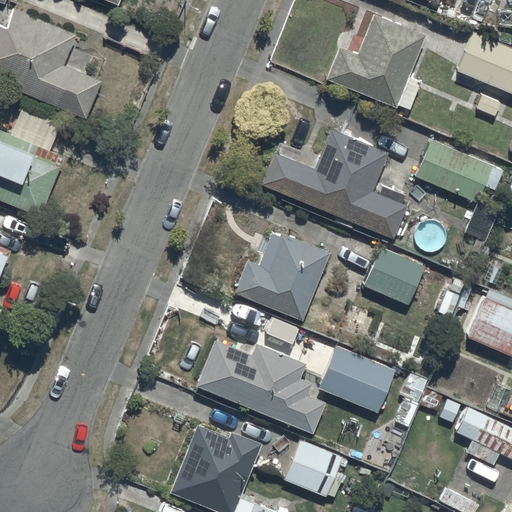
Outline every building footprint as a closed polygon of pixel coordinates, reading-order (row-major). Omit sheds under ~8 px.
[(73,28),(9,3),(1,20),(0,19),(0,80),(83,114),(98,76),(88,72),(94,57),(74,48),(77,40),(70,37),(73,28)] [(336,41),(323,74),(393,104),(395,100),(406,105),(418,76),(406,71),(422,30),(371,9),(355,49),(336,41)] [(511,44),(470,27),(453,67),(511,90),(511,44)] [(384,148),(327,126),(312,164),(271,147),(258,180),(391,233),(404,199),(369,186),(384,148)] [(29,143),(0,133),(0,193),(39,209),(58,159),(28,147),(29,143)] [(501,168),(428,136),(412,173),(477,201),(484,184),(493,188),(501,168)] [(461,229),(484,238),(492,217),(470,208),(461,229)] [(326,249),(277,230),(265,263),(244,255),(231,289),(301,316),(326,249)] [(0,265),(8,247),(0,243),(0,265)] [(378,243),(361,282),(423,308),(426,301),(410,294),(423,262),(378,243)] [(446,285),(437,309),(449,314),(463,278),(453,274),(448,286),(446,285)] [(482,293),(465,332),(510,352),(511,347),(511,296),(488,286),(484,293),(482,293)] [(303,358),(254,339),(250,349),(212,335),(193,382),(311,428),(323,398),(304,390),(309,378),(297,374),(303,358)] [(393,365),(333,341),(315,385),(357,402),(354,409),(369,415),(373,407),(376,408),(393,365)] [(425,377),(407,370),(399,392),(402,393),(393,417),(408,422),(425,377)] [(511,387),(494,380),(485,404),(511,414),(511,396),(509,395),(511,388),(511,387)] [(511,423),(466,403),(453,429),(469,436),(464,449),(491,461),(497,449),(511,456),(511,423)] [(226,432),(197,421),(194,420),(167,487),(229,511),(230,511),(259,439),(229,427),(226,432)] [(341,453),(297,436),(282,475),(326,492),(341,453)] [(471,511),(477,500),(443,484),(436,498),(467,511),(471,511)] [(284,511),(285,511),(284,511),(286,505),(278,501),(275,507),(250,497),(243,511),(284,511)] [(511,511),(511,499),(505,497),(497,511),(511,511)]
